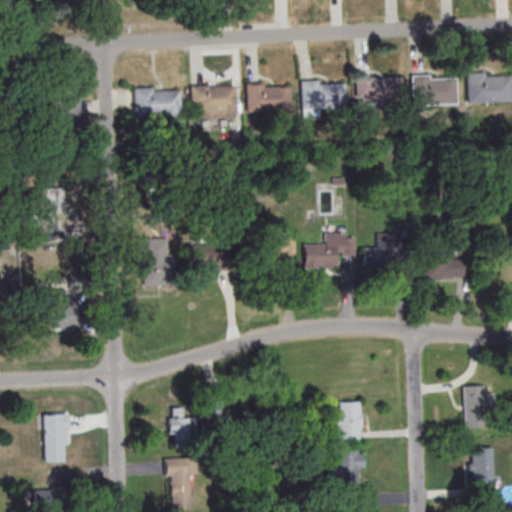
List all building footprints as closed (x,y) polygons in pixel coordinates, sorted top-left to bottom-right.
[(462,72),(463,101),(490,100),(490,101),(508,101),(507,74),(480,75),(480,71),(462,72)] [(407,74),(408,103),(435,102),(435,104),(453,103),(452,77),(425,78),(425,73),(407,74)] [(355,77),(355,108),(399,108),(399,77),(355,77)] [(296,79),(298,108),(324,107),(324,109),(342,108),(341,82),(314,83),(314,78),(296,79)] [(290,111),(290,82),(245,82),(245,111),(290,111)] [(234,116),(234,84),(192,85),(192,117),(234,116)] [(132,88),(132,116),(178,116),(178,88),(132,88)] [(31,98),(75,96),(76,120),(32,122),(31,98)] [(0,99),(23,98),(24,122),(0,123),(0,99)] [(69,209),(56,209),(56,189),(24,189),(25,233),(69,232),(69,209)] [(294,266),(294,231),(277,231),(277,266),(294,266)] [(303,243),(303,268),(335,267),(335,255),(353,255),(353,231),(323,232),(323,243),(303,243)] [(362,246),(362,269),(408,269),(408,234),(375,233),(375,246),(362,246)] [(206,280),(206,270),(225,270),(225,244),(188,244),(188,280),(206,280)] [(422,278),(466,278),(466,259),(450,259),(450,250),(422,250),(422,278)] [(63,289),(41,289),(41,309),(71,309),(71,297),(63,297),(63,289)] [(462,385),(463,427),(489,426),(489,385),(462,385)] [(335,401),(335,438),(359,438),(359,401),(335,401)] [(166,408),(166,441),(194,441),(194,417),(183,417),(183,408),(166,408)] [(66,413),(41,413),(41,461),(66,461),(66,413)] [(492,446),(470,446),(470,497),(492,497),(492,446)] [(362,450),(337,450),(337,462),(327,462),(327,476),(335,476),(335,484),(355,484),(355,471),(362,471),(362,450)] [(189,457),(166,458),(166,509),(189,508),(189,457)] [(33,490),(33,511),(57,511),(57,490),(33,490)]
